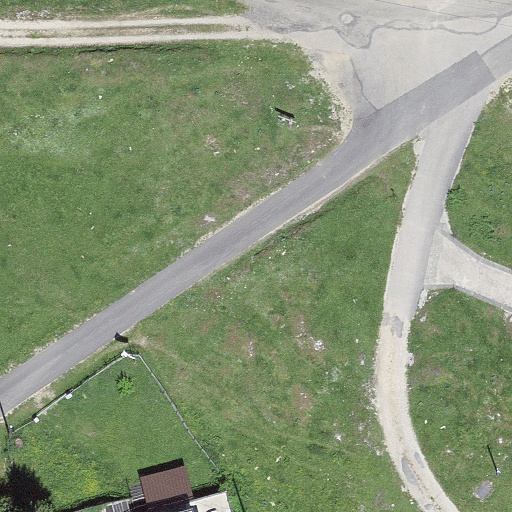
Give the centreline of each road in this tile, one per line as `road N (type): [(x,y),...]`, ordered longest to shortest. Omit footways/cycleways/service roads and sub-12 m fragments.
road 1 (unclassified): [(443,98),(0,406)]
road 2 (residential): [(445,511),(417,475),(397,404),(443,98)]
road 3 (track): [(0,34),(390,24)]
road 4 (track): [(507,55),(301,0)]
road 5 (track): [(142,301),(0,299)]
